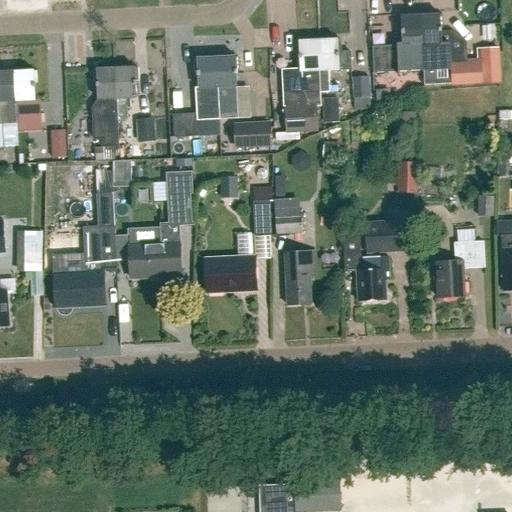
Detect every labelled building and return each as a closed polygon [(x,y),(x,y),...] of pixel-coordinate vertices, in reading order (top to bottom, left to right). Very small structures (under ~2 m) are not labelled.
[(420,15),(423,68),(423,71),(448,69),(447,44),(441,44),(440,31),(441,31),(441,27),(443,27),(443,15),(440,15),(440,14),(420,15)] [(399,69),(423,68),(420,15),(401,16),(401,17),(398,17),(399,29),(401,29),(401,33),(402,33),(403,45),(398,45),(398,43),(397,43),(397,45),(372,47),(373,73),(398,72),(398,75),(400,75),(399,69)] [(319,40),(321,93),(331,92),(330,70),(352,69),(351,50),(341,50),(341,40),(338,40),(338,39),(319,40)] [(322,103),(321,93),(319,40),(299,41),(299,42),(296,42),(297,54),(299,54),(299,58),(300,58),(301,71),(283,72),(287,133),(316,131),(315,103),(322,103)] [(479,50),(480,59),(449,60),(450,85),(481,84),(501,82),(499,48),(479,50)] [(219,110),(219,119),(235,118),(233,70),(236,70),(236,56),(216,57),(219,110)] [(219,119),(219,110),(216,57),(197,58),(197,59),(194,59),(195,71),(197,71),(197,75),(198,75),(199,87),(195,88),(196,116),(172,117),(172,137),(196,136),(195,120),(219,119)] [(118,121),(127,120),(126,98),(136,98),(136,84),(137,84),(137,80),(139,80),(138,68),(135,68),(135,67),(116,68),(118,121)] [(120,146),(118,121),(116,68),(97,69),(97,70),(94,70),(94,82),(96,82),(96,86),(97,86),(98,100),(99,100),(100,108),(93,109),(94,139),(103,139),(104,147),(120,146)] [(15,71),(17,124),(41,123),(40,110),(36,111),(35,87),(36,87),(36,83),(38,83),(37,71),(34,71),(34,70),(15,71)] [(16,124),(17,124),(15,71),(0,71),(0,102),(7,102),(8,124),(0,123),(0,147),(1,148),(1,147),(17,146),(16,124)] [(351,98),(368,97),(367,76),(350,77),(351,98)] [(390,101),(390,90),(376,91),(376,101),(390,101)] [(339,123),(339,99),(323,99),(324,123),(339,123)] [(141,141),(155,141),(154,120),(140,120),(141,141)] [(233,148),(270,147),(269,123),(232,124),(233,148)] [(67,156),(66,131),(52,132),(53,157),(67,156)] [(117,160),(117,146),(104,147),(96,147),(96,161),(117,160)] [(192,167),(192,160),(176,160),(176,168),(192,167)] [(131,161),(113,162),(113,181),(131,181),(131,161)] [(415,193),(415,162),(397,162),(396,192),(415,193)] [(97,194),(112,193),(111,172),(96,173),(97,194)] [(161,225),(162,244),(130,245),(131,279),(181,276),(179,243),(179,225),(194,224),(194,223),(193,223),(191,195),(194,195),(193,173),(167,174),(170,224),(161,225)] [(240,197),(239,176),(221,177),(221,197),(240,197)] [(73,310),(73,308),(106,306),(104,273),(117,272),(112,194),(96,195),(98,227),(83,228),(86,273),(54,275),(56,309),(58,308),(58,310),(60,314),(64,316),(68,315),(71,313),(73,310)] [(491,216),(492,196),(476,196),(476,216),(491,216)] [(297,213),(296,199),(272,200),(274,234),(300,233),(299,213),(297,213)] [(253,237),(270,236),(268,201),(251,202),(253,237)] [(364,255),(408,252),(406,219),(362,223),(364,255)] [(44,271),(45,230),(22,229),(21,271),(44,271)] [(363,258),(361,232),(343,233),(345,272),(357,272),(358,302),(386,301),(385,281),(391,281),(390,257),(363,258)] [(511,235),(501,236),(504,291),(511,290),(511,235)] [(438,298),(465,297),(464,269),(485,268),(484,242),(455,244),(456,262),(436,263),(438,298)] [(288,306),(312,305),(311,277),(317,277),(316,252),(286,253),(288,306)] [(207,293),(257,290),(256,257),(205,259),(207,293)] [(41,295),(41,272),(29,272),(29,295),(41,295)] [(1,293),(0,280),(0,327),(9,327),(7,293),(1,293)] [(302,511),(303,511),(341,510),(340,481),(296,483),(296,485),(260,486),(260,511),(302,511)]
